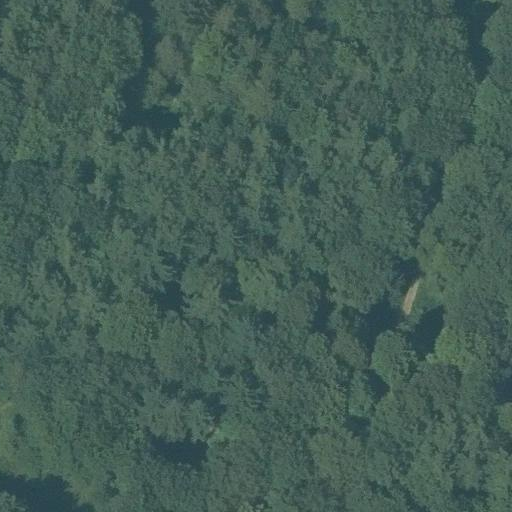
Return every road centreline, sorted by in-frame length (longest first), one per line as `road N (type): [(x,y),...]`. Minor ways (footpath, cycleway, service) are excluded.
road 1 (track): [(359,511),(511,46)]
road 2 (track): [(23,429),(318,511)]
